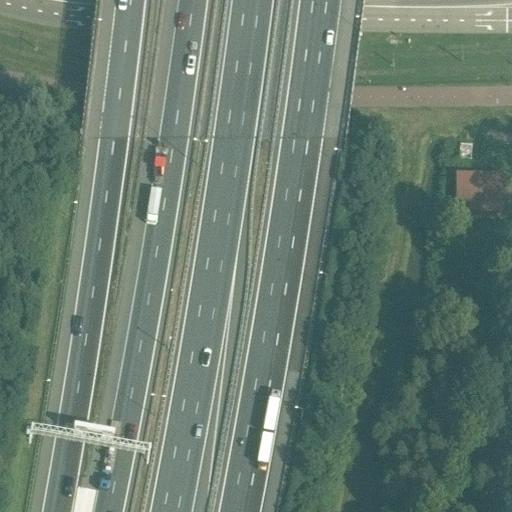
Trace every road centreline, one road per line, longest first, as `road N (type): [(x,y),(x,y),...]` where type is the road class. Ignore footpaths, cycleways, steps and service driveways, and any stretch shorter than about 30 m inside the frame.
road 1 (motorway): [(192,0),(107,511)]
road 2 (motorway): [(170,511),(251,0)]
road 3 (motorway): [(239,511),(319,0)]
road 4 (motorway): [(129,0),(57,511)]
road 5 (secondary): [(25,0),(84,8),(511,5)]
